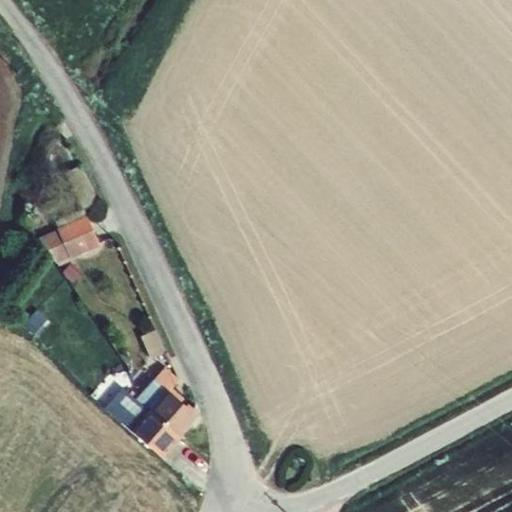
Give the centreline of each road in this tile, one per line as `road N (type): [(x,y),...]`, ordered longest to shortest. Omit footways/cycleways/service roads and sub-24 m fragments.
road 1 (track): [(234,511),(212,389),(86,128),(0,0)]
road 2 (unclassified): [(277,511),(511,399)]
